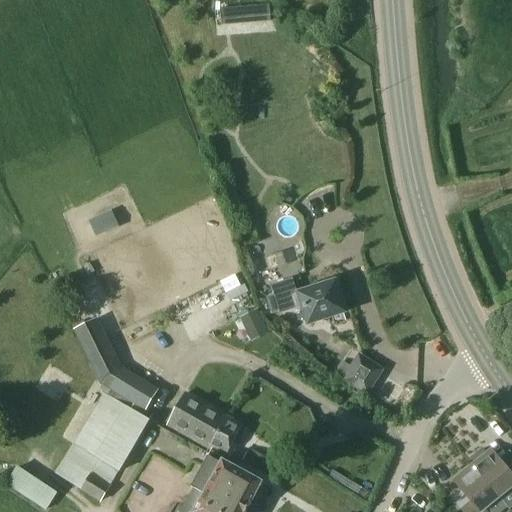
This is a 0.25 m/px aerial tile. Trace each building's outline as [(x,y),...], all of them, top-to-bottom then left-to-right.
[(270,6),(220,10),(222,27),(271,23),(270,6)] [(116,210),(95,221),(102,234),(123,222),(116,210)] [(276,297),(268,299),(273,315),(298,306),(300,310),(305,308),(310,324),(313,323),(316,324),(323,322),(324,319),(343,313),(342,310),(346,309),(342,296),(338,298),(334,285),(330,286),(329,284),(309,291),(310,293),(297,296),(292,281),(273,287),(276,297)] [(241,339),(266,332),(260,314),(236,321),(241,339)] [(121,368),(97,320),(71,332),(103,395),(143,417),(146,412),(159,391),(121,368)] [(385,370),(359,354),(342,381),(368,397),(385,370)] [(45,366),(36,389),(58,397),(67,374),(45,366)] [(208,450),(227,417),(186,394),(167,427),(208,450)] [(101,504),(153,416),(146,412),(143,417),(103,395),(55,475),(101,504)] [(216,454),(224,458),(242,425),(227,417),(208,450),(211,452),(209,455),(214,458),(216,454)] [(483,449),(471,459),(475,464),(473,466),(500,499),(511,488),(511,458),(503,465),(491,451),(487,454),(483,449)] [(246,511),(262,483),(223,462),(224,459),(224,458),(216,454),(214,458),(209,455),(191,488),(194,489),(181,511),(246,511)] [(50,511),(63,491),(24,465),(10,486),(50,511)] [(473,466),(454,481),(462,491),(470,501),(460,509),(460,510),(461,511),(504,511),(508,509),(500,499),(473,466)]
